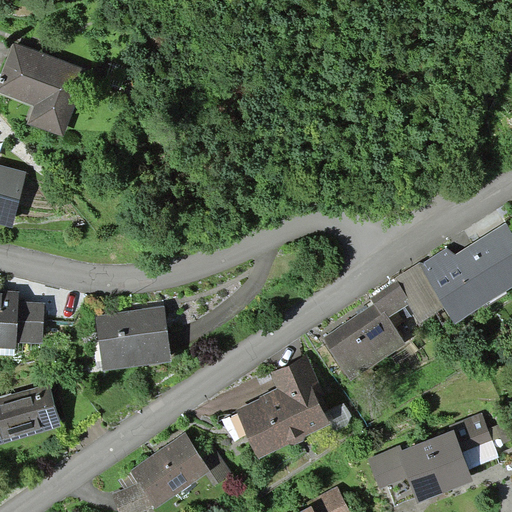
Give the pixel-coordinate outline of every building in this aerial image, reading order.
[(90,70),(13,41),(0,75),(0,92),(35,106),(28,124),(64,138),(90,70)] [(28,172),(0,164),(0,225),(13,229),(28,172)] [(445,307),(455,324),(511,287),(511,231),(506,222),(456,254),(446,248),(424,263),(419,263),(445,307)] [(445,307),(419,263),(395,278),(397,281),(412,303),(408,305),(420,323),(445,307)] [(352,380),(407,343),(390,317),(408,305),(412,303),(397,281),(371,299),(374,304),(323,338),(352,380)] [(0,347),(15,348),(16,342),(44,343),(45,302),(20,301),(20,290),(0,288),(0,347)] [(95,316),(103,372),(172,363),(165,307),(95,316)] [(259,398),(236,409),(259,458),(290,444),(294,445),(304,441),(305,436),(331,424),(316,392),(324,389),(307,354),(269,372),(276,388),(258,396),(259,398)] [(0,444),(62,426),(49,383),(0,398),(0,444)] [(445,492),(473,481),(468,469),(461,450),(491,439),(481,413),(449,425),(451,430),(424,441),(445,492)] [(112,493),(119,511),(141,511),(154,507),(155,509),(210,471),(219,483),(232,473),(215,447),(201,457),(185,432),(130,470),(138,482),(112,493)] [(500,457),(491,439),(461,450),(468,469),(500,457)] [(367,458),(379,489),(387,486),(395,506),(416,497),(418,503),(445,492),(424,441),(402,450),(400,445),(367,458)] [(350,511),(337,486),(307,502),(310,507),(299,511),(350,511)]
